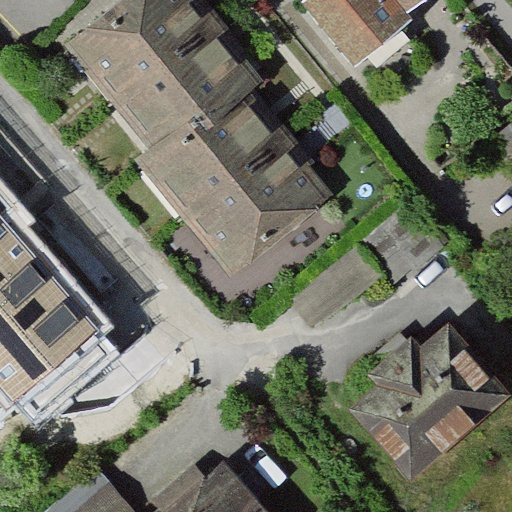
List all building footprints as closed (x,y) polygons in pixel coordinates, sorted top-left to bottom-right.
[(277,87),(207,0),(132,0),(70,50),(156,156),(142,167),(238,285),(343,201),(261,100),(277,87)] [(441,0),(321,0),(313,7),(368,74),(425,26),(420,18),(441,0)] [(41,283),(0,237),(0,316),(2,318),(41,283)] [(511,396),(511,393),(451,319),(418,348),(410,339),(368,376),(376,385),(349,411),(410,485),(511,396)] [(275,511),(229,455),(206,476),(199,467),(156,504),(163,511),(275,511)] [(64,499),(70,511),(125,511),(136,507),(118,472),(64,499)]
